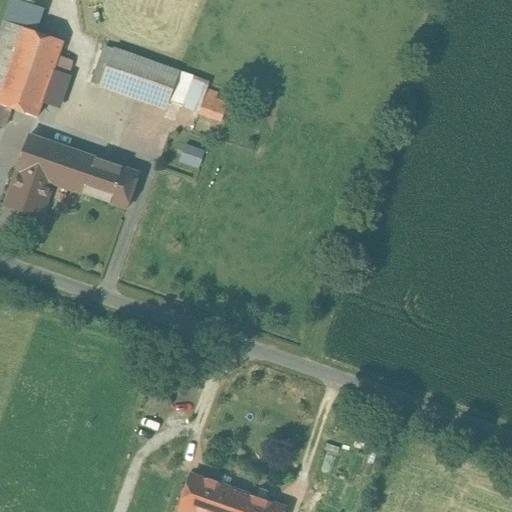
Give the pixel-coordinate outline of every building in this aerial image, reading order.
[(42,11),(11,0),(4,23),(34,33),(42,11)] [(34,33),(4,23),(0,34),(0,106),(9,109),(36,118),(62,43),(34,33)] [(158,66),(112,50),(98,87),(144,103),(147,95),(158,66)] [(179,73),(158,66),(147,95),(168,103),(179,73)] [(192,78),(179,73),(168,103),(181,108),(192,78)] [(217,94),(206,90),(197,114),(220,122),(226,105),(215,100),(217,94)] [(9,109),(0,106),(0,127),(3,128),(9,109)] [(83,156),(28,137),(16,171),(52,185),(71,191),(83,156)] [(199,168),(204,149),(183,143),(178,163),(199,168)] [(138,174),(94,159),(94,160),(83,156),(71,191),(126,210),(138,174)] [(52,185),(16,171),(4,206),(40,219),(52,185)] [(247,511),(253,497),(192,475),(180,509),(188,511),(247,511)] [(282,511),(284,508),(253,497),(247,511),(282,511)]
